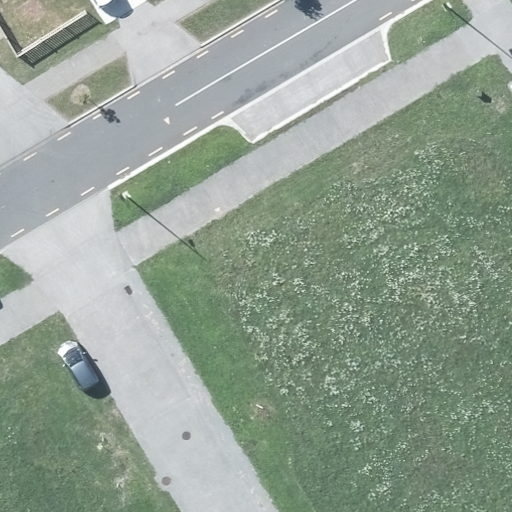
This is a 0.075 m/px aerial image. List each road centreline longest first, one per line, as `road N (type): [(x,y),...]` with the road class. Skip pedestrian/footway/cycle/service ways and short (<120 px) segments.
road 1 (residential): [(230,511),(37,186)]
road 2 (residential): [(37,186),(364,0)]
